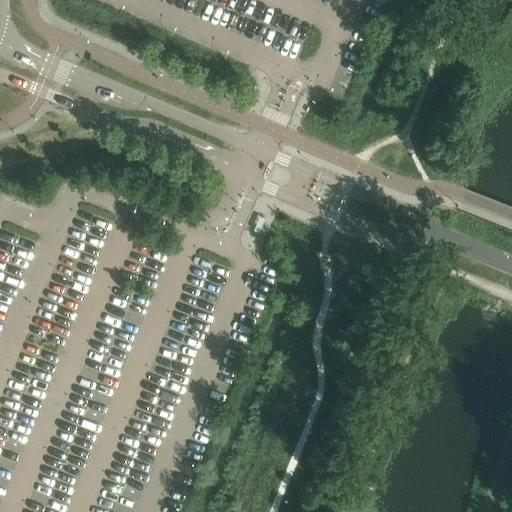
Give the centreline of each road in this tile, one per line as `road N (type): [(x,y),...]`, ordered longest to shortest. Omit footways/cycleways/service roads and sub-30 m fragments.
road 1 (unclassified): [(467,245),(436,223),(0,42)]
road 2 (unclassified): [(0,75),(335,214),(467,245)]
